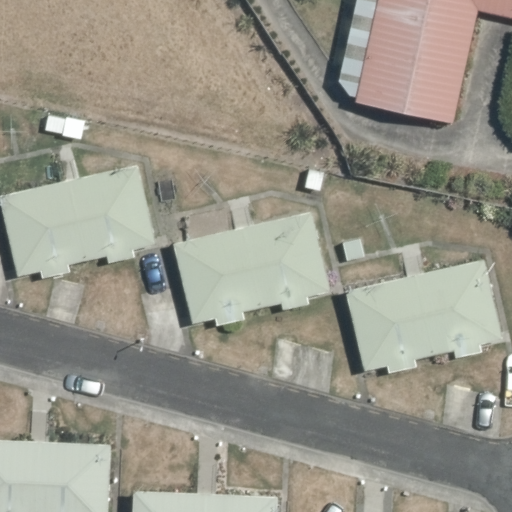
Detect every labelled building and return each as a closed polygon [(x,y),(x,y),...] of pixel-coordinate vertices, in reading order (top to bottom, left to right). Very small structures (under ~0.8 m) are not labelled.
[(511,12),(511,0),(360,0),(342,95),(455,117),(476,6),(511,12)] [(77,259),(107,253),(109,262),(137,257),(135,248),(154,244),(139,165),(3,193),(19,271),(39,267),(41,276),(79,269),(77,259)] [(332,289),(312,210),(177,244),(196,322),(332,289)] [(417,353),(448,346),(451,356),(480,350),(478,339),(502,334),(485,258),(349,288),(366,364),(385,360),(387,370),(419,363),(417,353)] [(109,511),(112,442),(0,437),(0,511),(109,511)] [(278,511),(279,492),(136,486),(135,511),(278,511)]
